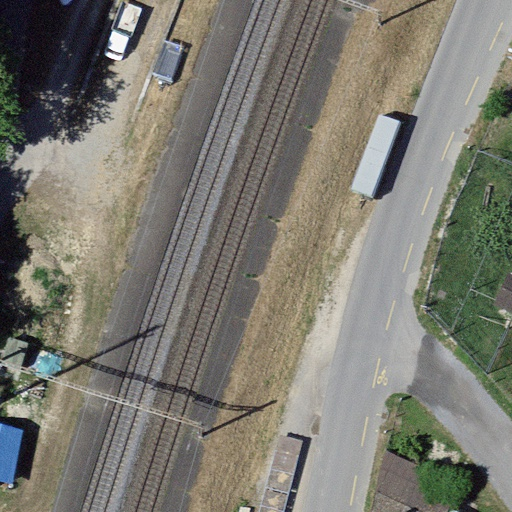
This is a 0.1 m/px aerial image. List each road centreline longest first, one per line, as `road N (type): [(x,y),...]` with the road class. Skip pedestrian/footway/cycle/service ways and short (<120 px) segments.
road 1 (tertiary): [(335,511),(388,264),(491,0)]
road 2 (track): [(97,0),(49,107),(0,170)]
